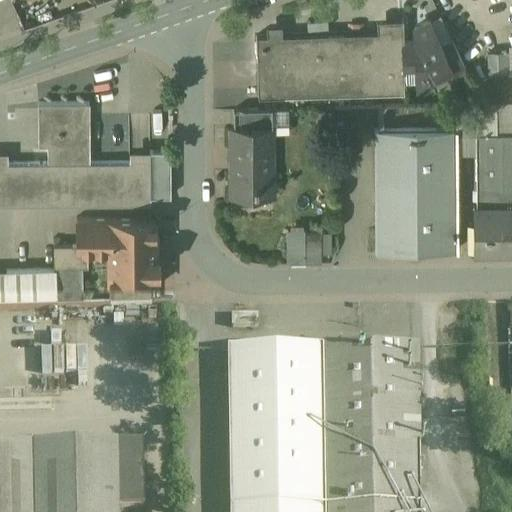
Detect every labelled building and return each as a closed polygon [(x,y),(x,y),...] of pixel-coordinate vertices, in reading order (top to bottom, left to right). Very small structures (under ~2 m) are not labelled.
[(440,47),(428,22),(413,29),(413,43),(401,43),(402,80),(428,79),(449,69),(450,69),(440,47)] [(401,33),(256,37),(257,98),(356,95),(403,94),(402,80),(401,43),(401,33)] [(465,71),(451,42),(440,47),(450,69),(449,69),(452,77),(465,71)] [(90,103),(48,103),(47,164),(89,164),(90,103)] [(272,110),(233,111),(233,128),(271,129),(272,110)] [(233,128),(229,128),(229,198),(271,198),(271,129),(233,128)] [(455,130),(373,131),(374,252),(456,251),(455,130)] [(511,133),(473,134),(474,207),(511,206),(511,133)] [(169,153),(149,153),(149,163),(150,198),(170,198),(169,153)] [(149,163),(97,164),(89,164),(47,164),(0,163),(0,206),(150,205),(150,198),(149,163)] [(511,206),(474,207),(472,207),(472,251),(511,250),(511,206)] [(151,219),(77,219),(77,247),(108,247),(108,290),(151,290),(154,290),(154,270),(141,270),(141,259),(151,259),(151,219)] [(320,264),(319,234),(303,234),(304,264),(320,264)] [(55,270),(0,271),(0,311),(55,310),(55,270)] [(151,290),(108,290),(108,308),(151,307),(151,290)] [(257,317),(230,317),(230,329),(257,329),(257,317)] [(419,511),(416,347),(321,348),(323,511),(419,511)] [(323,511),(321,348),(226,349),(228,511),(323,511)] [(141,445),(0,447),(0,511),(116,511),(142,510),(141,445)]
